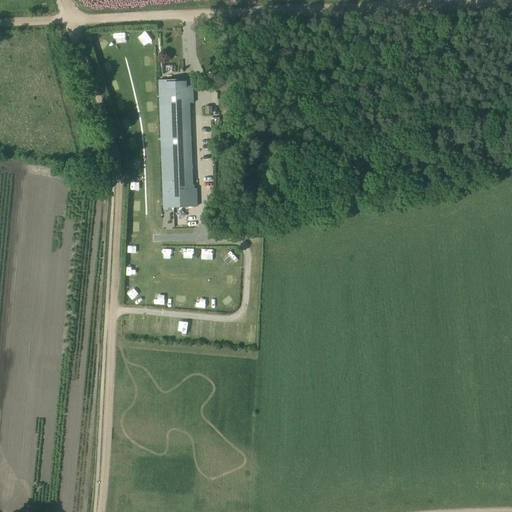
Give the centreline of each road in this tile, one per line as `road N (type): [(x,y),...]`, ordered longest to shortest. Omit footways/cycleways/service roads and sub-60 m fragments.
road 1 (track): [(73,19),(120,174),(99,511)]
road 2 (track): [(511,2),(73,19)]
road 3 (unknown): [(200,235),(240,242),(249,257),(238,316),(219,321),(113,303)]
road 4 (unknown): [(191,14),(200,235)]
